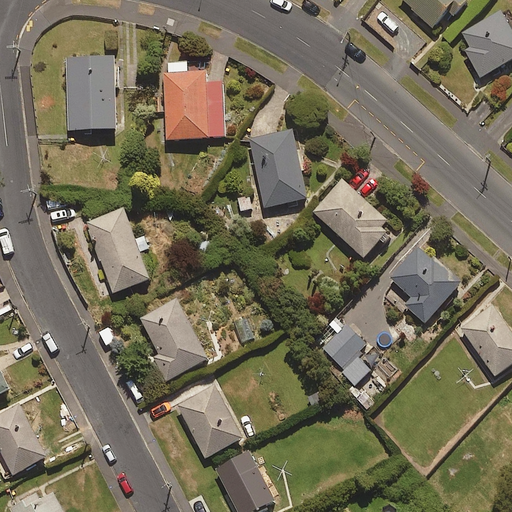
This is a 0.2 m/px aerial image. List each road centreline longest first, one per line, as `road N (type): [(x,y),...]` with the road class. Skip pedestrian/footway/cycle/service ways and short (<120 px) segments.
road 1 (residential): [(158,511),(24,239),(0,81)]
road 2 (tertiary): [(511,220),(291,30),(227,0)]
